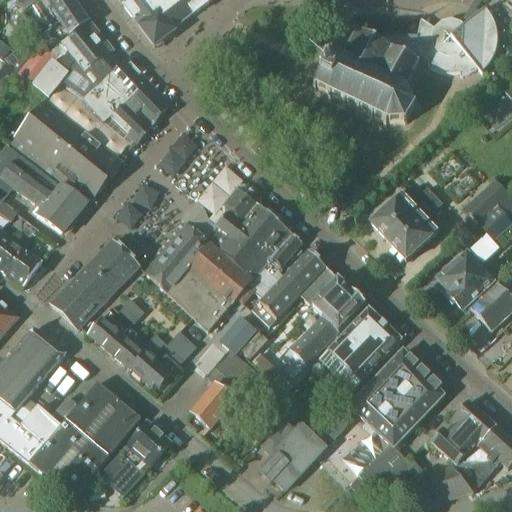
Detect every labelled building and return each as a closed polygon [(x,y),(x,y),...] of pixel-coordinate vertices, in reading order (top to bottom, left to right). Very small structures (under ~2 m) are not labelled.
[(36,3),(41,0),(17,0),(14,7),(24,12),(36,3)] [(69,40),(89,25),(71,0),(43,0),(32,8),(45,29),(55,22),(59,27),(41,38),(51,52),(62,44),(50,55),(51,56),(61,48),(69,40)] [(210,2),(213,0),(115,0),(118,3),(118,4),(123,9),(123,10),(133,23),(132,23),(137,29),(153,50),(175,34),(172,31),(192,16),(193,17),(211,3),(210,2)] [(475,12),(482,2),(480,0),(476,0),(460,26),(450,23),(441,25),(433,31),(418,31),(417,39),(382,37),(382,39),(385,39),(381,47),(374,44),(375,44),(373,43),(357,35),(355,34),(342,58),(335,54),(335,53),(333,52),(323,72),(313,93),(315,94),(317,91),(329,97),(328,99),(330,101),(332,98),(344,104),(343,106),(345,108),(347,105),(358,111),(356,113),(359,115),(360,112),(371,118),(370,120),(373,121),(374,119),(385,125),(384,127),(386,128),(388,125),(405,124),(406,127),(408,125),(407,123),(415,108),(417,108),(417,105),(415,105),(406,89),(418,67),(416,66),(411,64),(421,59),(423,62),(426,65),(428,67),(427,69),(434,74),(442,76),(450,77),(458,76),(460,81),(469,78),(476,72),(481,77),(482,77),(481,75),(485,70),(489,64),(492,58),(494,51),(495,44),(495,37),(494,31),(491,24),(484,12),(486,11),(485,10),(479,15),(475,12)] [(420,23),(418,31),(433,31),(420,23)] [(104,84),(119,70),(109,57),(113,54),(90,26),(89,25),(69,40),(61,48),(51,56),(50,55),(43,45),(35,55),(17,76),(32,88),(32,89),(48,102),(60,87),(67,79),(88,96),(101,84),(104,84)] [(25,46),(5,61),(17,76),(35,55),(43,45),(37,37),(26,47),(25,46)] [(136,148),(169,109),(126,64),(119,70),(104,84),(101,84),(88,96),(90,97),(82,105),(103,127),(110,120),(136,148)] [(0,88),(3,91),(15,75),(4,67),(0,72),(0,88)] [(16,79),(10,87),(21,96),(28,88),(16,79)] [(90,97),(88,96),(67,79),(60,87),(82,105),(90,97)] [(511,89),(506,83),(499,89),(510,102),(511,100),(511,89)] [(45,107),(44,106),(15,141),(15,142),(9,150),(23,161),(30,166),(36,159),(31,154),(54,126),(56,127),(61,120),(45,107)] [(30,166),(40,174),(57,187),(63,180),(91,203),(121,167),(45,107),(61,120),(56,127),(54,126),(31,154),(36,159),(30,166)] [(30,166),(23,161),(17,168),(2,158),(0,159),(0,183),(37,211),(33,215),(35,217),(34,219),(62,239),(70,229),(88,207),(60,188),(54,196),(34,181),(40,174),(30,166)] [(494,184),(463,212),(478,228),(496,210),(508,200),(494,184)] [(254,199),(252,197),(246,192),(237,192),(224,207),(226,216),(227,220),(217,231),(263,271),(262,272),(265,275),(271,281),(300,247),(256,208),(254,199)] [(442,208),(426,192),(415,203),(408,196),(404,202),(401,199),(369,228),(405,266),(431,241),(432,241),(436,237),(425,224),(442,208)] [(0,217),(9,225),(15,217),(0,205),(0,206),(0,217)] [(468,253),(436,282),(448,296),(444,300),(451,308),(454,305),(462,314),(493,285),(479,269),(499,252),(492,244),(511,227),(496,210),(478,228),(486,237),(468,253)] [(265,275),(262,272),(263,271),(217,231),(206,244),(186,228),(144,278),(207,337),(237,305),(243,310),(255,298),(249,292),(265,275)] [(14,268),(24,254),(0,235),(0,272),(1,273),(8,264),(14,268)] [(50,309),(76,334),(138,270),(112,245),(50,309)] [(1,273),(23,290),(41,267),(24,254),(14,268),(8,264),(1,273)] [(307,256),(278,286),(261,304),(250,315),(269,333),(276,325),(299,301),(300,300),(325,272),(307,256)] [(364,309),(361,306),(338,283),(326,272),(325,272),(300,300),(299,301),(320,320),(282,361),(289,368),(283,374),(293,384),(364,309)] [(265,275),(249,292),(255,298),(261,304),(278,286),(271,281),(265,275)] [(496,289),(469,313),(490,336),(511,315),(511,288),(502,295),(496,289)] [(130,303),(118,315),(133,328),(144,316),(130,303)] [(0,341),(18,322),(0,305),(0,341)] [(351,395),(401,344),(367,311),(319,363),(351,395)] [(239,321),(218,346),(228,354),(234,359),(235,359),(255,335),(239,321)] [(109,357),(123,341),(101,322),(87,338),(109,357)] [(38,411),(42,407),(31,398),(64,358),(36,335),(36,334),(29,335),(0,368),(0,445),(28,468),(60,430),(38,411)] [(259,336),(241,355),(249,363),(267,344),(259,336)] [(154,338),(148,345),(163,360),(170,353),(154,338)] [(143,359),(144,358),(143,357),(143,358),(123,341),(109,357),(130,375),(130,374),(143,359)] [(214,389),(191,417),(209,433),(241,397),(245,400),(260,380),(235,359),(234,359),(228,354),(205,381),(214,389)] [(429,385),(402,355),(349,410),(388,447),(389,446),(393,451),(442,399),(437,394),(441,390),(440,389),(440,390),(432,383),(433,382),(432,381),(429,385)] [(130,374),(130,375),(131,373),(151,390),(153,387),(159,392),(169,379),(144,358),(143,359),(130,374)] [(284,399),(290,393),(277,380),(270,387),(284,399)] [(34,473),(72,505),(140,423),(97,387),(77,410),(62,428),(60,430),(28,468),(34,473)] [(52,419),(62,428),(77,410),(67,402),(52,419)] [(477,451),(495,431),(467,406),(449,425),(453,429),(446,437),(442,433),(430,447),(451,466),(470,445),(476,451),(477,451)] [(123,502),(169,450),(170,449),(145,427),(99,480),(123,502)] [(293,440),(284,431),(264,452),(273,460),(263,471),(284,491),(321,452),(301,432),(293,440)] [(507,473),(511,466),(511,446),(495,431),(477,451),(476,451),(470,445),(451,466),(455,469),(451,471),(473,496),(497,470),(499,466),(507,473)] [(411,470),(391,448),(349,488),(370,510),(380,500),(393,505),(415,484),(406,474),(411,470)] [(436,508),(473,496),(451,471),(428,479),(436,508)]
